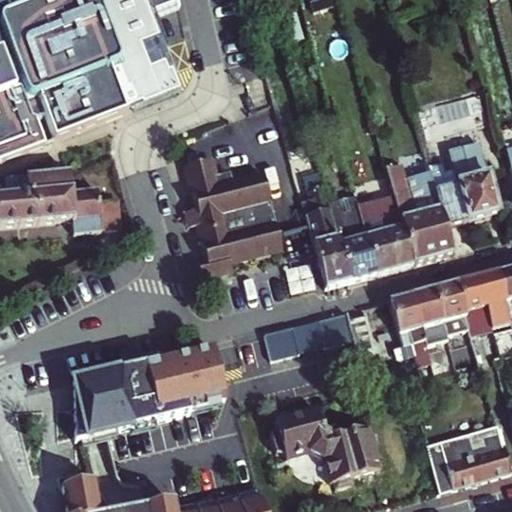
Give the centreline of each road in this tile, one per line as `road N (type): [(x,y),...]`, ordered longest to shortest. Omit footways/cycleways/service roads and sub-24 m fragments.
road 1 (residential): [(136,315),(155,298),(162,272),(134,148),(144,131),(200,107),(215,84),(196,0)]
road 2 (residential): [(511,255),(321,308)]
road 3 (residential): [(136,315),(219,329),(321,308)]
road 4 (residential): [(0,359),(136,315)]
